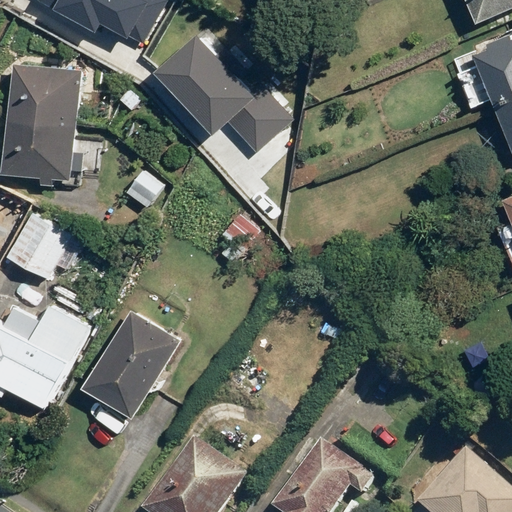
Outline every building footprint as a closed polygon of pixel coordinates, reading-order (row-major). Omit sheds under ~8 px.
[(101,46),(101,53),(160,58),(165,0),(105,0),(105,5),(87,3),(83,44),(101,46)] [(511,0),(475,0),(484,20),(511,8),(511,0)] [(496,45),(482,51),(511,125),(511,33),(494,40),(496,45)] [(20,61),(9,171),(75,178),(86,67),(20,61)] [(147,169),(133,190),(154,204),(168,183),(147,169)] [(37,210),(13,253),(53,276),(77,232),(37,210)] [(19,305),(9,323),(1,319),(0,321),(0,383),(1,384),(4,378),(53,404),(95,324),(55,303),(46,319),(19,305)] [(137,307),(90,385),(139,415),(186,337),(137,307)] [(256,360),(237,384),(253,397),(272,373),(256,360)] [(198,437),(149,510),(151,511),(227,511),(253,473),(198,437)] [(288,511),(338,511),(356,486),(370,494),(382,476),(326,439),(281,507),(288,511)] [(511,511),(511,481),(475,449),(419,511),(511,511)] [(355,499),(346,511),(368,511),(371,509),(355,499)]
